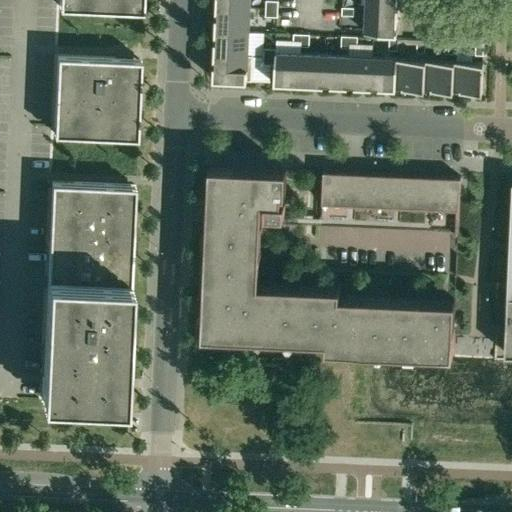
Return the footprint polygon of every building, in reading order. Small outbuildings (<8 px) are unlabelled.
[(59,0),(59,6),(142,10),(142,0),(59,0)] [(270,0),(266,0),(266,8),(278,8),(278,0),(270,0)] [(366,0),(366,8),(399,9),(398,0),(366,0)] [(217,6),(215,30),(250,31),(250,7),(217,6)] [(353,8),(341,7),(341,15),(353,15),(353,8)] [(266,8),(266,16),(278,16),(278,8),(266,8)] [(366,8),(365,31),(398,33),(399,9),(366,8)] [(215,30),(214,54),(232,55),(248,55),(248,54),(250,31),(215,30)] [(293,33),(292,45),(300,45),(301,33),(293,33)] [(309,34),(301,33),(300,45),(308,46),(309,34)] [(342,35),(341,47),(349,47),(350,35),(342,35)] [(350,35),(349,47),(357,48),(358,36),(350,35)] [(397,38),(389,37),(388,49),(396,50),(397,38)] [(417,39),(417,51),(425,51),(425,39),(417,39)] [(453,41),(446,41),(445,53),(453,53),(453,41)] [(484,42),(476,41),(475,53),(483,54),(484,42)] [(264,48),(264,56),(276,56),(276,51),(276,49),(264,48)] [(275,64),(275,81),(300,82),(301,52),(276,51),(276,56),(275,64)] [(301,52),(300,82),(324,84),(325,54),(301,52)] [(57,54),(54,133),(137,136),(140,58),(57,54)] [(214,54),(213,79),(252,80),(253,80),(254,79),(252,79),(253,54),(248,54),(248,55),(232,55),(214,54)] [(325,54),(324,84),(348,85),(349,55),(325,54)] [(349,55),(348,85),(372,86),(373,56),(349,55)] [(264,56),(263,64),(275,64),(276,56),(264,56)] [(373,56),(372,86),(396,87),(397,57),(373,56)] [(397,57),(396,87),(424,88),(426,58),(397,57)] [(426,58),(424,88),(453,89),(454,59),(426,58)] [(454,59),(453,89),(483,91),(484,61),(454,59)] [(210,164),(203,334),(328,340),(328,348),(453,353),(455,299),(453,299),(453,307),(331,301),(332,293),(241,289),(241,284),(251,284),(255,204),(266,205),(265,212),(285,213),(286,192),(287,168),(210,164)] [(461,176),(323,170),(322,202),(460,208),(460,198),(461,176)] [(126,184),(51,181),(43,375),(126,379),(134,196),(125,196),(126,184)]
